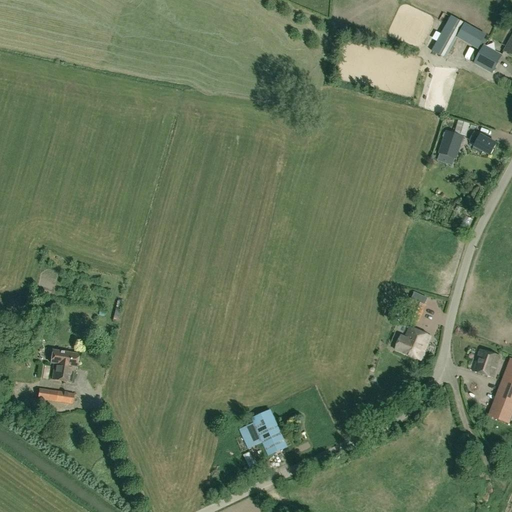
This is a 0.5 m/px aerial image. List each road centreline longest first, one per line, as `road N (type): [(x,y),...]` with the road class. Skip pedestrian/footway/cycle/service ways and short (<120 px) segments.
road 1 (unclassified): [(205,511),(393,422),(425,393),(443,357)]
road 2 (unclassified): [(443,357),(473,241),(511,168)]
road 3 (unclassified): [(496,475),(471,438),(443,357)]
